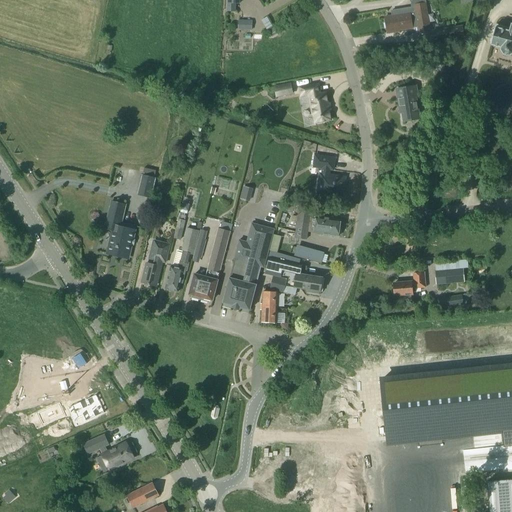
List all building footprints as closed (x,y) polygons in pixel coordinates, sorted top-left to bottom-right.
[(226,0),(226,11),(234,12),(234,4),(238,4),(238,0),(226,0)] [(410,14),(384,18),(386,31),(398,29),(399,31),(412,29),(412,26),(416,25),(418,35),(430,33),(425,5),(413,7),(415,18),(410,19),(410,14)] [(237,22),(237,30),(251,30),(252,22),(237,22)] [(496,25),(490,47),(500,49),(499,51),(502,56),(509,58),(511,56),(511,24),(511,25),(509,29),(496,25)] [(461,28),(432,33),(434,43),(463,38),(461,28)] [(296,94),(294,84),(278,87),(280,97),(296,94)] [(318,85),(303,88),(305,97),(312,95),(316,116),(317,115),(319,123),(331,121),(325,94),(320,95),(318,85)] [(416,87),(396,90),(399,108),(400,107),(403,123),(419,120),(415,98),(417,98),(416,87)] [(315,156),(313,168),(322,170),(321,175),(319,175),(318,185),(319,185),(319,192),(321,194),(324,194),(324,195),(342,198),(344,184),(342,184),(342,182),(341,180),(339,179),(339,177),(328,176),(329,171),(333,171),(334,159),(315,156)] [(29,182),(33,179),(29,172),(25,174),(29,182)] [(142,176),(138,195),(150,198),(155,179),(142,176)] [(173,190),(170,202),(179,204),(181,192),(173,190)] [(42,197),(46,204),(52,200),(48,193),(42,197)] [(286,197),(286,203),(288,203),(287,211),(297,212),(299,198),(286,197)] [(180,213),(186,214),(189,202),(183,200),(182,203),(181,209),(180,213)] [(111,202),(106,224),(114,226),(109,246),(112,246),(110,254),(107,254),(128,259),(134,231),(133,231),(134,227),(121,224),(125,206),(111,202)] [(298,207),(297,222),(325,225),(325,227),(339,229),(340,220),(316,217),(316,218),(310,217),(311,209),(298,207)] [(179,222),(174,242),(181,243),(185,224),(179,222)] [(297,222),(294,238),(307,240),(308,232),(314,233),(313,234),(338,237),(339,229),(325,227),(325,225),(297,222)] [(268,250),(272,234),(273,229),(251,223),(246,242),(238,240),(233,260),(234,260),(229,278),(222,303),(249,310),(261,267),(264,268),(268,250)] [(170,267),(165,289),(177,292),(180,283),(182,283),(185,272),(186,272),(191,254),(193,255),(199,232),(186,228),(181,252),(182,252),(178,269),(170,267)] [(218,229),(205,278),(200,298),(212,301),(217,281),(229,232),(218,229)] [(280,236),(272,234),(268,250),(276,252),(280,236)] [(197,245),(194,256),(200,258),(203,247),(197,245)] [(146,263),(141,283),(155,287),(162,262),(165,263),(168,250),(156,247),(152,260),(155,260),(153,265),(146,263)] [(315,253),(296,248),(294,256),(320,263),(323,253),(315,251),(315,253)] [(462,270),(435,272),(436,281),(463,278),(462,270)] [(414,282),(393,284),(395,296),(412,294),(411,289),(425,287),(424,273),(413,274),(414,282)] [(318,291),(320,292),(322,278),(296,274),(293,287),(286,286),(285,288),(284,294),(295,296),(297,288),(306,290),(306,292),(318,294),(318,291)] [(200,298),(205,278),(194,275),(189,295),(194,296),(194,297),(198,298),(199,297),(200,298)] [(287,280),(272,277),(269,290),(284,294),(285,288),(287,280)] [(263,293),(261,322),(276,323),(278,293),(263,293)] [(461,296),(440,300),(442,308),(462,304),(461,296)] [(0,370),(8,372),(11,356),(0,353),(0,370)] [(498,453),(511,451),(511,370),(375,385),(382,446),(412,443),(413,451),(434,448),(433,440),(496,434),(498,453)] [(108,415),(100,397),(72,410),(72,411),(65,415),(62,407),(39,418),(45,430),(67,419),(67,418),(74,415),(78,424),(88,419),(90,424),(108,415)] [(132,458),(125,444),(107,453),(104,447),(108,445),(103,435),(84,444),(88,454),(100,448),(103,455),(102,455),(103,456),(97,459),(103,472),(109,469),(110,470),(116,467),(116,468),(124,464),(123,463),(132,458)] [(335,461),(351,460),(351,437),(334,438),(335,461)] [(339,487),(350,487),(349,463),(338,463),(339,487)] [(317,490),(318,476),(286,475),(286,489),(317,490)] [(364,476),(364,490),(408,489),(407,476),(364,476)] [(511,511),(511,479),(487,481),(489,511),(511,511)] [(152,484),(126,496),(132,509),(158,496),(158,497),(159,496),(152,483),(151,484),(152,484)] [(443,497),(443,483),(432,483),(432,497),(443,497)]
